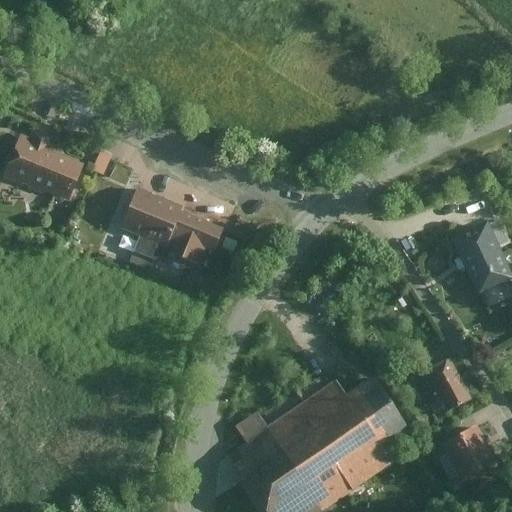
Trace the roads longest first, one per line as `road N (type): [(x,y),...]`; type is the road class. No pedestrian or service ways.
road 1 (unclassified): [(334,208),(0,76)]
road 2 (residential): [(334,208),(246,317),(208,414),(196,511)]
road 3 (residential): [(334,208),(384,236),(511,422)]
road 4 (residential): [(511,116),(401,166),(334,208)]
